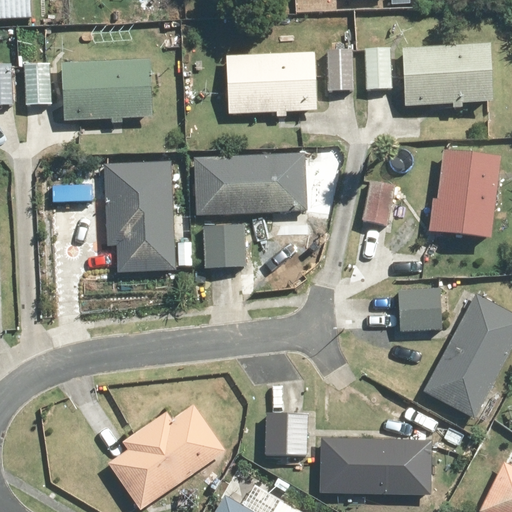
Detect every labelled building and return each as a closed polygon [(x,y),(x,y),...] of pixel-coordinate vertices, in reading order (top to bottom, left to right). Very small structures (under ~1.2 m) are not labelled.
[(0,0),(0,20),(31,19),(30,0),(0,0)] [(352,0),(297,0),(297,11),(351,14),(352,0)] [(410,49),(411,105),(487,103),(485,47),(410,49)] [(352,51),(326,53),(330,96),(356,94),(352,51)] [(389,51),(364,53),(367,90),(392,88),(389,51)] [(316,52),(233,56),(236,114),(318,110),(316,52)] [(147,64),(66,69),(70,127),(151,122),(147,64)] [(55,68),(29,67),(27,107),(53,109),(55,68)] [(17,68),(0,68),(0,108),(17,108),(17,68)] [(281,115),(254,115),(254,134),(281,134),(281,115)] [(408,179),(411,179),(415,177),(417,175),(419,174),(421,171),(422,169),(423,166),(423,164),(423,161),(423,158),(421,156),(420,153),(418,151),(416,150),(414,148),(411,148),(408,147),(406,147),(403,148),(400,149),(398,150),(396,152),(394,154),(393,156),(392,159),(391,162),(391,164),(392,167),(393,170),(394,172),(396,174),(398,176),(400,177),(403,178),(405,179),(408,179)] [(201,160),(203,216),(308,213),(306,157),(201,160)] [(440,233),(495,237),(501,164),(445,160),(440,233)] [(175,271),(169,165),(114,168),(120,274),(175,271)] [(388,226),(397,186),(373,180),(363,220),(388,226)] [(245,228),(205,231),(208,268),(249,264),(245,228)] [(399,291),(400,331),(442,330),(440,289),(399,291)] [(426,391),(476,417),(511,348),(511,314),(476,296),(426,391)] [(110,461),(144,510),(227,453),(193,404),(110,461)] [(270,410),(268,453),(308,455),(311,412),(270,410)] [(325,443),(324,497),(430,499),(431,445),(325,443)] [(511,511),(511,468),(509,467),(487,511),(511,511)] [(249,511),(227,499),(219,511),(249,511)]
